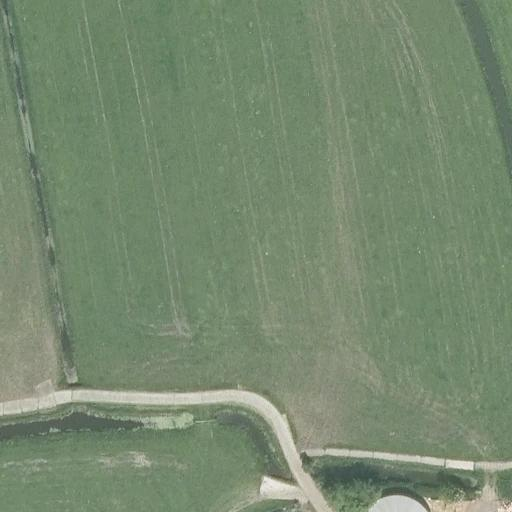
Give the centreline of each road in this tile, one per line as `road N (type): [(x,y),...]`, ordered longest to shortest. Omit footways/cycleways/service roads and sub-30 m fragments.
road 1 (track): [(0,410),(78,396),(243,397),(278,427),(320,511)]
road 2 (track): [(511,463),(288,452)]
